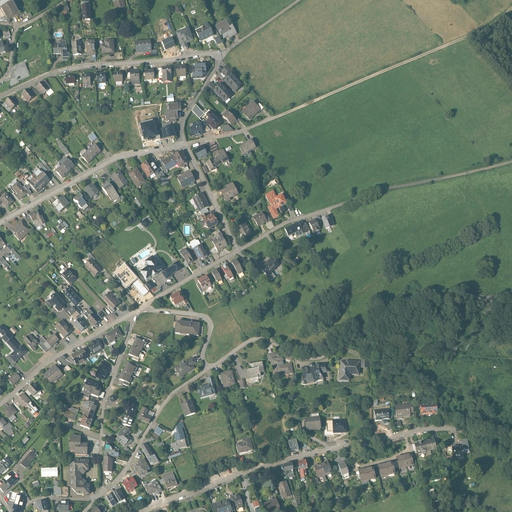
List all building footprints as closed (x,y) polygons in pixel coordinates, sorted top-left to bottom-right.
[(122,0),(113,0),(114,1),(113,1),(114,2),(114,1),(116,9),(125,6),(122,0)] [(19,14),(12,2),(3,7),(2,7),(1,8),(2,8),(1,8),(8,20),(19,14)] [(68,9),(66,5),(63,7),(63,6),(58,9),(62,15),(67,13),(66,11),(68,9)] [(225,20),(216,26),(219,32),(220,32),(222,35),(230,30),(228,28),(229,27),(225,20)] [(205,28),(197,31),(201,40),(213,34),(207,23),(203,25),(205,28)] [(230,30),(222,35),(224,38),(228,36),(229,38),(237,33),(232,25),(229,27),(228,28),(230,30)] [(186,29),(179,32),(181,36),(180,36),(181,37),(178,38),(179,40),(180,41),(181,41),(182,44),(185,43),(186,43),(189,42),(190,41),(190,39),(192,38),(191,35),(190,35),(189,35),(186,29)] [(172,37),(162,42),(165,50),(175,46),(172,37)] [(66,40),(60,40),(60,45),(53,46),(53,54),(62,53),(66,53),(66,40)] [(114,40),(105,41),(106,45),(101,45),(102,54),(114,53),(114,40)] [(142,41),(136,41),(136,50),(141,50),(141,49),(143,49),(143,51),(151,50),(150,40),(150,41),(146,41),(146,42),(143,43),(142,41)] [(80,41),(73,41),(73,43),(72,43),(73,54),(81,54),(80,41)] [(94,41),(86,42),(87,55),(95,54),(94,41)] [(11,70),(15,78),(16,77),(17,81),(18,81),(29,76),(28,74),(29,73),(25,64),(11,70)] [(205,65),(195,66),(196,70),(192,70),(193,79),(202,78),(201,72),(205,72),(205,65)] [(177,66),(176,66),(177,76),(181,76),(181,75),(185,75),(185,76),(185,66),(180,66),(180,67),(177,67),(177,66)] [(167,67),(162,68),(163,82),(171,81),(171,67),(170,67),(167,68),(167,67)] [(154,70),(145,71),(146,79),(154,79),(154,70)] [(135,71),(130,72),(131,81),(139,81),(139,71),(138,71),(135,72),(135,71)] [(101,74),(97,74),(98,82),(101,82),(101,83),(106,82),(105,73),(101,74)] [(86,75),(82,75),(83,84),(87,84),(87,83),(91,83),(90,74),(86,75)] [(241,85),(231,75),(229,77),(229,78),(228,79),(227,79),(226,80),(224,78),(221,81),(226,86),(228,84),(232,88),(232,90),(234,92),(236,92),(237,90),(237,88),(241,85)] [(19,83),(18,81),(17,81),(16,77),(15,78),(10,80),(10,85),(11,87),(19,83)] [(221,81),(218,84),(219,86),(218,87),(219,88),(218,89),(216,89),(214,91),(224,101),(228,97),(230,97),(231,96),(231,94),(229,92),(228,92),(224,88),(226,86),(221,81)] [(43,83),(37,88),(43,95),(49,89),(43,83)] [(34,97),(28,90),(22,96),(28,102),(34,97)] [(14,101),(12,99),(3,107),(9,113),(18,105),(20,102),(16,98),(14,101)] [(260,109),(253,102),(246,107),(247,108),(242,112),(241,112),(249,120),(254,115),(253,114),(259,109),(260,109)] [(169,106),(170,113),(177,112),(181,112),(180,105),(169,106)] [(194,114),(198,119),(203,114),(199,109),(194,114)] [(177,119),(177,112),(170,113),(166,113),(166,120),(177,119)] [(232,118),(227,112),(223,117),(232,126),(236,122),(232,118)] [(207,117),(210,120),(207,123),(213,129),(220,123),(219,123),(217,121),(217,120),(214,117),(214,116),(211,113),(210,113),(211,114),(207,117)] [(193,129),(190,130),(192,137),(195,136),(200,135),(203,134),(201,125),(199,125),(199,123),(193,125),(194,127),(193,129)] [(153,124),(141,127),(145,141),(157,138),(155,134),(153,124)] [(173,128),(172,129),(163,131),(162,131),(164,140),(174,137),(174,135),(175,135),(173,128)] [(246,145),(240,148),(244,155),(256,148),(251,140),(245,144),(246,145)] [(61,144),(58,146),(66,155),(69,153),(61,144)] [(214,144),(208,147),(212,155),(218,152),(214,144)] [(94,146),(88,152),(94,158),(100,152),(98,150),(98,149),(96,147),(95,148),(94,146)] [(207,155),(206,153),(203,148),(195,152),(199,159),(207,155)] [(229,162),(223,151),(218,154),(220,157),(213,160),(214,161),(213,161),(217,168),(229,162)] [(94,158),(88,152),(82,158),(88,164),(89,162),(90,163),(91,161),(94,158)] [(174,158),(178,164),(179,167),(187,163),(182,153),(174,158)] [(173,157),(162,163),(166,171),(178,164),(174,158),(173,157)] [(62,167),(68,161),(65,158),(59,164),(62,167)] [(68,161),(62,167),(68,173),(74,167),(73,166),(69,161),(68,161)] [(210,171),(217,168),(213,161),(207,164),(210,171)] [(41,165),(47,172),(48,173),(51,171),(46,166),(47,166),(43,162),(41,165)] [(151,162),(141,168),(148,179),(154,175),(162,187),(168,184),(162,174),(159,176),(158,173),(151,162)] [(40,164),(37,167),(45,174),(47,172),(41,165),(40,164)] [(65,176),(68,173),(62,167),(56,173),(62,179),(64,177),(64,178),(65,177),(65,176)] [(144,182),(137,170),(136,171),(137,171),(133,174),(132,173),(129,175),(136,187),(144,182)] [(39,171),(33,177),(43,187),(49,181),(47,179),(48,178),(46,176),(45,177),(39,171)] [(119,173),(111,178),(112,178),(117,186),(120,191),(127,185),(119,173)] [(195,182),(191,173),(178,180),(182,188),(195,182)] [(37,193),(43,187),(33,177),(27,183),(37,193)] [(238,195),(233,184),(229,186),(230,188),(221,193),(226,201),(238,195)] [(19,196),(17,197),(21,201),(27,195),(18,185),(13,190),(19,196)] [(119,199),(109,185),(102,189),(106,196),(107,195),(113,203),(119,199)] [(98,194),(92,186),(85,191),(91,199),(98,194)] [(277,196),(274,191),(266,195),(271,206),(274,204),(276,208),(278,206),(274,198),(277,196)] [(205,200),(202,194),(193,199),(196,205),(197,204),(199,207),(198,208),(200,212),(209,208),(206,202),(207,202),(205,199),(205,200)] [(277,196),(274,198),(278,206),(286,202),(282,194),(277,196)] [(84,201),(80,195),(73,201),(76,203),(77,204),(78,205),(78,206),(81,209),(82,208),(84,211),(88,207),(84,203),(84,201)] [(6,196),(0,201),(2,203),(7,208),(13,203),(6,196)] [(68,205),(62,198),(53,205),(59,212),(68,205)] [(276,208),(274,204),(271,206),(268,207),(274,218),(280,215),(276,208)] [(36,213),(30,216),(32,221),(33,223),(37,221),(40,226),(45,224),(42,218),(40,219),(36,213)] [(262,213),(253,218),(258,226),(267,221),(262,213)] [(215,221),(213,215),(206,219),(204,220),(206,223),(204,227),(211,230),(212,226),(214,226),(215,226),(217,225),(218,223),(217,221),(215,221)] [(328,215),(322,217),(326,229),(334,226),(331,218),(329,218),(328,215)] [(320,229),(315,219),(309,222),(314,232),(320,229)] [(151,225),(147,220),(141,225),(145,230),(151,225)] [(26,227),(21,222),(11,232),(14,235),(13,235),(18,241),(30,230),(26,227)] [(285,228),(289,236),(302,229),(299,224),(298,222),(285,228)] [(303,222),(299,224),(302,229),(304,233),(310,230),(306,222),(303,223),(303,222)] [(245,224),(238,229),(242,235),(240,237),(242,240),(251,234),(249,231),(250,230),(249,228),(248,229),(245,224)] [(228,245),(221,234),(216,237),(217,239),(212,242),(217,251),(228,245)] [(191,245),(194,250),(200,246),(197,241),(191,245)] [(200,246),(194,250),(193,250),(195,254),(200,260),(207,255),(206,254),(204,250),(201,245),(200,246)] [(185,250),(180,253),(187,265),(192,262),(188,255),(185,251),(185,250)] [(279,264),(272,257),(260,269),(267,276),(279,264)] [(155,262),(152,258),(144,263),(147,269),(139,274),(145,282),(151,277),(152,279),(157,275),(156,274),(161,271),(162,272),(164,271),(157,261),(155,262)] [(242,271),(236,259),(231,262),(232,263),(235,268),(238,273),(242,271)] [(93,263),(91,261),(90,262),(84,268),(94,278),(101,271),(93,263)] [(181,268),(177,262),(171,266),(172,267),(167,270),(167,269),(164,271),(162,272),(161,274),(166,281),(172,276),(171,276),(176,272),(177,273),(182,269),(181,268)] [(233,276),(226,265),(222,268),(228,279),(233,276)] [(75,280),(64,269),(59,274),(70,285),(75,280)] [(217,272),(216,270),(212,272),(218,283),(222,281),(219,277),(217,272)] [(206,276),(198,281),(199,284),(203,290),(211,286),(208,281),(206,276)] [(154,288),(149,282),(145,285),(149,291),(154,288)] [(80,301),(69,289),(69,290),(67,288),(63,292),(64,293),(63,293),(72,303),(75,306),(80,301)] [(110,293),(103,299),(110,306),(113,310),(120,304),(110,293)] [(53,305),(55,307),(62,300),(57,294),(49,301),(53,305)] [(180,297),(178,294),(169,299),(174,308),(183,302),(180,297)] [(62,309),(64,311),(69,307),(67,305),(62,300),(55,307),(59,312),(62,309)] [(69,313),(73,309),(70,305),(69,303),(67,305),(69,307),(64,311),(67,314),(69,313)] [(84,316),(87,320),(93,314),(89,309),(85,312),(87,314),(84,316)] [(102,311),(98,314),(103,319),(107,316),(102,311)] [(77,322),(80,319),(81,318),(77,313),(72,317),(77,322)] [(100,322),(93,314),(87,320),(94,328),(100,322)] [(87,327),(80,319),(77,322),(74,325),(80,333),(87,327)] [(62,322),(56,328),(61,334),(65,338),(72,332),(62,322)] [(200,327),(177,324),(176,335),(199,338),(199,336),(200,329),(200,327)] [(0,336),(7,344),(12,340),(13,339),(6,331),(0,327),(0,334),(1,335),(0,335),(0,336)] [(117,329),(106,336),(111,345),(122,338),(117,329)] [(54,335),(46,342),(47,343),(51,348),(59,341),(54,335)] [(30,336),(24,341),(33,351),(39,346),(39,345),(30,336)] [(141,351),(145,343),(141,341),(136,339),(132,348),(141,351)] [(9,357),(14,364),(15,363),(27,353),(22,347),(20,349),(12,340),(7,344),(14,353),(9,357)] [(100,342),(99,340),(89,347),(93,355),(104,349),(100,342)] [(39,345),(39,346),(45,353),(48,350),(44,345),(41,343),(39,345)] [(133,357),(137,359),(141,351),(132,348),(131,347),(128,355),(133,357)] [(86,348),(83,350),(88,358),(91,356),(86,348)] [(83,350),(82,349),(72,356),(77,365),(88,358),(83,350)] [(274,355),(267,356),(268,363),(269,362),(272,377),(283,375),(284,378),(292,376),(291,367),(283,369),(282,360),(275,361),(274,355)] [(14,364),(9,357),(7,359),(14,367),(17,365),(15,363),(14,364)] [(173,371),(180,382),(186,378),(186,377),(194,372),(192,369),(196,366),(193,361),(188,363),(187,362),(173,371)] [(346,365),(341,364),(339,384),(348,384),(349,377),(358,377),(359,364),(347,363),(346,365)] [(248,373),(250,382),(260,379),(259,375),(264,374),(262,365),(254,367),(255,372),(248,373)] [(101,367),(100,366),(96,377),(105,381),(109,370),(108,369),(101,367)] [(128,366),(124,374),(131,377),(132,377),(133,373),(135,374),(137,369),(131,367),(128,366)] [(302,371),(303,384),(301,385),(301,386),(301,387),(301,388),(301,389),(303,390),(304,390),(305,389),(306,389),(306,388),(307,388),(314,387),(319,383),(323,382),(323,376),(327,376),(326,366),(314,367),(313,366),(312,366),(311,366),(310,367),(309,368),(309,369),(309,370),(302,371)] [(62,375),(55,367),(43,377),(51,386),(62,375)] [(231,373),(220,376),(224,390),(235,387),(231,373)] [(128,384),(131,377),(124,374),(123,374),(120,381),(124,383),(128,384)] [(19,379),(16,375),(8,382),(13,387),(20,380),(19,379)] [(213,380),(206,382),(207,388),(196,391),(199,402),(214,398),(211,388),(215,388),(213,380)] [(100,393),(102,389),(98,388),(98,387),(94,385),(94,384),(88,382),(87,384),(85,384),(83,391),(84,392),(83,395),(91,398),(91,397),(98,399),(100,393)] [(40,391),(34,385),(27,392),(34,398),(40,391)] [(23,395),(15,402),(23,410),(27,406),(30,410),(27,412),(33,418),(40,412),(23,395)] [(114,397),(109,401),(112,405),(117,400),(114,397)] [(87,411),(87,413),(94,416),(97,408),(86,404),(85,405),(84,405),(82,409),(87,411)] [(192,404),(181,408),(185,419),(196,416),(192,404)] [(436,405),(420,407),(421,417),(437,416),(436,405)] [(130,406),(126,419),(133,421),(137,408),(130,406)] [(16,413),(11,407),(3,414),(9,420),(16,413)] [(412,407),(396,409),(397,417),(401,416),(401,419),(410,418),(409,415),(412,415),(412,407)] [(86,414),(84,419),(92,422),(94,416),(87,413),(87,411),(82,409),(81,413),(86,414)] [(148,413),(142,410),(137,422),(148,426),(151,421),(146,419),(148,413)] [(387,412),(374,413),(375,422),(388,421),(387,412)] [(83,418),(79,428),(89,432),(93,422),(92,422),(84,419),(83,418)] [(310,422),(304,423),(306,434),(321,432),(320,425),(320,421),(318,421),(318,418),(310,419),(310,422)] [(131,429),(133,421),(126,419),(125,419),(122,426),(131,429)] [(345,421),(332,422),(333,432),(333,434),(346,434),(345,421)] [(8,424),(6,425),(2,430),(9,438),(14,433),(12,431),(13,430),(8,424)] [(128,441),(131,437),(123,430),(119,434),(120,435),(122,437),(121,438),(126,443),(128,441)] [(163,433),(158,430),(154,435),(160,439),(163,433)] [(81,439),(71,438),(70,454),(75,454),(75,457),(88,458),(88,446),(81,446),(81,439)] [(126,443),(121,438),(119,441),(118,441),(128,450),(132,445),(128,441),(126,443)] [(187,451),(183,439),(169,443),(172,453),(173,453),(175,458),(179,457),(178,454),(187,451)] [(425,441),(427,450),(436,448),(434,439),(425,441)] [(126,452),(128,450),(118,441),(116,440),(115,442),(126,452)] [(236,446),(239,455),(252,452),(250,440),(242,442),(243,444),(236,446)] [(296,441),(288,442),(291,452),(298,450),(296,441)] [(416,450),(417,454),(427,451),(427,450),(425,441),(414,443),(416,450)] [(146,446),(141,449),(151,468),(158,465),(155,458),(153,459),(146,446)] [(462,446),(452,446),(452,450),(452,457),(463,456),(463,447),(463,446),(462,446)] [(105,449),(104,463),(110,463),(110,461),(117,462),(117,455),(110,455),(110,449),(105,449)] [(35,458),(31,455),(21,466),(26,470),(35,458)] [(411,455),(405,457),(407,468),(414,466),(412,458),(411,455)] [(405,457),(398,458),(398,461),(400,467),(401,469),(407,468),(405,457)] [(305,460),(298,462),(302,478),(307,476),(305,469),(307,468),(305,460)] [(330,475),(333,474),(328,461),(325,463),(321,464),(326,476),(330,474),(330,475)] [(344,461),(338,463),(338,464),(341,473),(343,479),(350,476),(347,468),(344,461)] [(1,467),(6,473),(11,467),(5,462),(0,467),(1,467)] [(149,472),(144,462),(138,466),(138,467),(136,469),(138,473),(136,474),(140,480),(148,476),(146,473),(149,472)] [(77,496),(89,496),(89,488),(84,487),(83,487),(86,484),(84,482),(82,485),(81,484),(81,479),(80,479),(80,475),(81,474),(83,477),(85,475),(82,472),(83,472),(88,472),(88,463),(77,463),(71,468),(71,479),(72,479),(72,490),(77,496)] [(110,463),(104,463),(103,476),(112,477),(113,463),(110,463)] [(394,463),(387,465),(390,476),(397,474),(395,469),(394,463)] [(291,464),(284,465),(285,472),(293,470),(291,464)] [(322,477),(326,476),(321,464),(318,466),(318,465),(314,466),(319,479),(322,478),(322,477)] [(387,465),(380,466),(381,472),(383,477),(390,476),(387,465)] [(373,468),(366,470),(369,481),(376,479),(375,474),(373,468)] [(58,470),(42,471),(43,481),(59,479),(58,470)] [(366,470),(359,472),(361,478),(362,483),(369,481),(366,470)] [(165,485),(167,490),(177,487),(172,474),(162,478),(163,481),(165,485)] [(13,488),(18,483),(11,475),(2,482),(5,485),(7,488),(9,486),(11,486),(13,488)] [(137,488),(132,480),(129,482),(129,481),(125,483),(126,484),(123,485),(127,493),(130,492),(131,493),(134,491),(134,490),(137,488)] [(286,481),(278,484),(283,497),(291,495),(286,481)] [(162,493),(156,482),(145,488),(150,497),(154,494),(155,496),(162,493)] [(7,488),(5,485),(3,488),(0,490),(0,491),(4,495),(10,490),(7,488)] [(119,492),(113,495),(119,505),(125,501),(119,492)] [(235,503),(237,509),(243,507),(243,505),(241,500),(239,494),(232,496),(235,503)] [(14,508),(20,511),(25,498),(18,495),(17,497),(14,496),(11,505),(14,506),(14,508)] [(113,495),(107,499),(113,508),(119,505),(113,495)] [(281,508),(277,497),(270,500),(269,502),(264,504),(267,511),(269,511),(270,511),(269,510),(274,508),(275,511),(281,508)] [(221,503),(224,511),(232,511),(230,507),(228,500),(226,500),(226,501),(221,503)] [(224,511),(221,503),(219,504),(216,505),(218,511),(224,511)]
